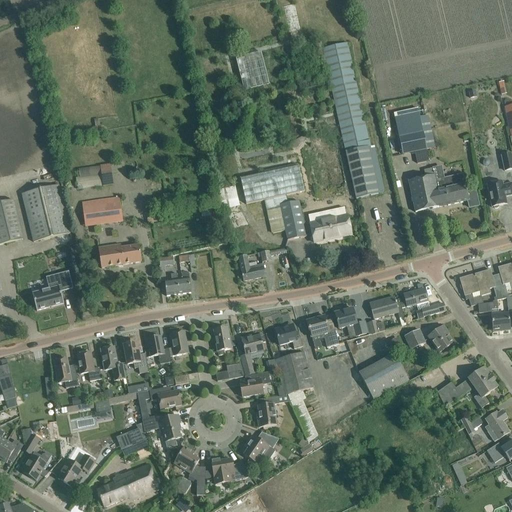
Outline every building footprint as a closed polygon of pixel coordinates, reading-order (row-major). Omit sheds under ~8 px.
[(324,49),(345,147),(368,142),(347,44),(324,49)] [(395,117),(402,152),(402,155),(435,149),(429,118),(420,120),(418,112),(395,117)] [(346,154),(354,189),(357,199),(378,194),(376,184),(368,149),(346,154)] [(501,155),(504,172),(511,169),(511,154),(511,153),(501,155)] [(241,179),(242,186),(246,204),(304,191),(299,166),(241,179)] [(433,176),(419,179),(409,181),(416,213),(468,201),(469,208),(479,206),(476,191),(467,193),(465,184),(463,174),(434,181),(433,176)] [(487,185),(492,207),(494,207),(494,208),(495,209),(496,209),(498,208),(499,207),(499,206),(507,204),(506,197),(511,195),(511,183),(503,185),(502,181),(487,185)] [(22,194),(34,242),(70,234),(58,185),(22,194)] [(217,191),(219,202),(221,210),(240,206),(235,186),(217,191)] [(120,198),(82,203),(86,227),(123,222),(120,198)] [(0,203),(0,245),(23,240),(13,200),(0,203)] [(299,202),(280,205),(288,241),(307,237),(306,236),(299,202)] [(308,216),(310,225),(314,243),(342,237),(341,237),(347,235),(347,236),(351,235),(347,216),(346,217),(344,208),(308,216)] [(98,248),(100,259),(102,269),(142,263),(139,245),(121,248),(121,245),(98,248)] [(261,257),(262,263),(271,262),(270,257),(287,254),(286,249),(270,252),(270,251),(257,253),(258,258),(261,257)] [(179,257),(180,263),(190,262),(191,268),(197,267),(195,255),(188,256),(188,255),(179,257)] [(238,258),(241,272),(243,282),(266,277),(264,267),(263,264),(257,265),(256,262),(249,264),(247,256),(238,258)] [(160,267),(159,267),(160,271),(166,270),(165,266),(174,265),(173,257),(159,259),(160,267)] [(503,299),(507,299),(509,298),(507,291),(511,289),(511,264),(498,268),(501,278),(497,279),(503,299)] [(497,301),(503,299),(497,279),(493,281),(490,270),(475,275),(481,296),(482,296),(491,293),(490,290),(494,288),(496,297),(494,298),(494,301),(495,301),(497,301)] [(57,287),(33,294),(37,311),(64,304),(61,292),(74,288),(70,271),(54,275),(57,287)] [(183,279),(180,279),(181,286),(173,287),(174,296),(191,293),(190,283),(188,273),(182,273),(183,279)] [(178,279),(177,274),(171,275),(172,280),(164,281),(167,297),(174,296),(173,287),(181,286),(180,279),(178,279)] [(484,304),(481,296),(475,275),(460,279),(466,301),(469,300),(471,307),(478,305),(484,304)] [(422,310),(424,317),(424,318),(439,313),(437,306),(436,306),(430,308),(429,308),(424,289),(404,295),(407,305),(407,308),(417,305),(418,311),(422,310)] [(398,313),(399,319),(401,327),(406,326),(404,317),(404,318),(401,309),(400,303),(397,303),(397,302),(396,302),(394,298),(370,304),(374,320),(398,313)] [(498,309),(497,301),(495,301),(494,301),(493,301),(494,303),(484,304),(486,313),(492,312),(492,310),(498,309)] [(479,314),(486,313),(484,304),(478,305),(479,314)] [(339,330),(347,328),(350,339),(368,334),(365,322),(357,324),(353,309),(347,311),(347,312),(335,315),(339,330)] [(501,329),(501,331),(510,330),(508,314),(491,316),(493,330),(501,329)] [(307,323),(310,333),(311,338),(323,335),(327,349),(339,345),(338,343),(336,333),(330,335),(325,316),(318,318),(319,320),(307,323)] [(376,324),(375,321),(369,323),(372,335),(385,331),(383,322),(376,324)] [(275,330),(278,340),(280,347),(292,343),(294,350),(303,347),(301,338),(296,339),(293,327),(284,330),(284,328),(275,330)] [(444,327),(436,333),(428,338),(439,353),(445,349),(453,343),(445,332),(447,331),(444,327)] [(229,337),(228,329),(214,331),(219,356),(225,355),(224,351),(231,350),(231,347),(235,346),(233,336),(229,337)] [(420,331),(405,337),(410,350),(425,344),(420,331)] [(169,349),(170,357),(189,354),(185,332),(171,335),(173,348),(169,349)] [(241,357),(243,367),(245,376),(254,374),(249,355),(264,352),(259,336),(248,339),(247,337),(241,339),(246,356),(241,357)] [(147,340),(150,357),(158,356),(160,365),(171,363),(170,357),(169,349),(163,350),(161,337),(147,340)] [(397,338),(389,342),(393,351),(402,347),(397,338)] [(135,369),(139,368),(140,374),(149,372),(145,354),(139,355),(137,343),(124,345),(126,355),(128,365),(134,364),(135,369)] [(118,366),(114,348),(101,350),(104,371),(112,370),(114,381),(123,380),(124,384),(126,384),(125,374),(123,365),(118,366)] [(77,356),(79,366),(81,375),(88,373),(90,382),(102,380),(99,368),(94,369),(91,353),(77,356)] [(285,396),(286,395),(308,443),(318,436),(303,401),(306,399),(303,392),(301,393),(301,392),(314,388),(305,354),(276,361),(285,396)] [(394,354),(359,373),(374,400),(409,381),(394,354)] [(54,362),(56,372),(58,384),(65,383),(66,389),(78,387),(77,380),(75,370),(69,371),(67,359),(54,362)] [(274,360),(268,361),(272,372),(278,371),(274,360)] [(0,378),(5,377),(10,375),(8,365),(0,367),(0,378)] [(474,398),(481,409),(489,404),(484,397),(498,388),(484,369),(456,389),(452,383),(438,392),(438,391),(437,392),(445,408),(452,403),(474,388),(479,395),(474,398)] [(228,373),(229,380),(243,378),(241,371),(228,373)] [(268,373),(262,374),(252,376),(253,382),(240,384),(243,398),(263,394),(262,386),(271,384),(268,373)] [(3,394),(14,391),(10,375),(5,377),(7,385),(1,387),(3,394)] [(174,378),(176,386),(189,383),(188,375),(174,378)] [(136,385),(128,387),(129,394),(138,392),(137,387),(136,385)] [(159,400),(161,410),(181,406),(179,392),(164,395),(163,389),(149,391),(151,402),(159,400)] [(112,390),(104,391),(105,399),(113,398),(112,390)] [(5,401),(15,398),(14,391),(3,394),(5,401)] [(278,397),(274,398),(264,399),(265,406),(258,407),(260,419),(258,419),(259,428),(277,425),(274,405),(279,405),(278,397)] [(80,398),(72,399),(73,406),(81,404),(80,398)] [(497,413),(485,420),(489,426),(485,428),(494,443),(509,432),(502,422),(507,419),(502,411),(497,414),(497,413)] [(181,438),(178,424),(180,424),(178,416),(158,422),(159,425),(157,425),(154,417),(142,420),(145,434),(145,440),(147,439),(146,434),(151,433),(150,432),(160,429),(163,443),(181,438)] [(468,417),(462,420),(466,427),(470,425),(472,424),(468,417)] [(470,425),(466,427),(469,435),(476,432),(472,424),(470,425)] [(31,455),(39,441),(32,436),(31,429),(23,431),(26,446),(23,451),(31,455)] [(243,456),(251,462),(258,466),(264,458),(261,456),(268,447),(272,450),(279,440),(262,433),(258,439),(253,436),(244,448),(247,450),(243,456)] [(306,442),(302,439),(299,445),(303,447),(303,448),(308,444),(307,442),(306,442)] [(7,442),(0,452),(0,459),(7,463),(13,452),(18,455),(23,446),(15,441),(12,445),(7,442)] [(147,441),(122,451),(125,458),(150,447),(147,441)] [(511,459),(511,442),(507,446),(506,444),(501,448),(499,444),(487,452),(495,464),(506,456),(509,461),(511,459)] [(308,446),(303,449),(307,455),(312,452),(308,446)] [(197,487),(205,487),(206,468),(199,468),(196,466),(199,461),(192,457),(194,453),(185,447),(179,456),(174,465),(190,474),(189,477),(197,482),(197,487)] [(35,452),(28,464),(22,473),(36,481),(46,465),(39,461),(42,457),(35,452)] [(69,461),(63,470),(58,479),(71,487),(82,470),(88,473),(95,462),(85,456),(78,467),(69,461)] [(220,460),(211,461),(213,471),(214,478),(216,485),(232,482),(230,475),(233,474),(235,481),(246,479),(251,475),(247,471),(242,462),(241,462),(233,466),(232,460),(220,462),(220,460)] [(458,463),(452,466),(461,486),(467,483),(458,463)] [(149,464),(122,476),(113,480),(115,483),(97,491),(104,508),(127,498),(134,501),(158,490),(157,482),(149,464)] [(438,497),(436,506),(443,507),(445,499),(438,497)]
